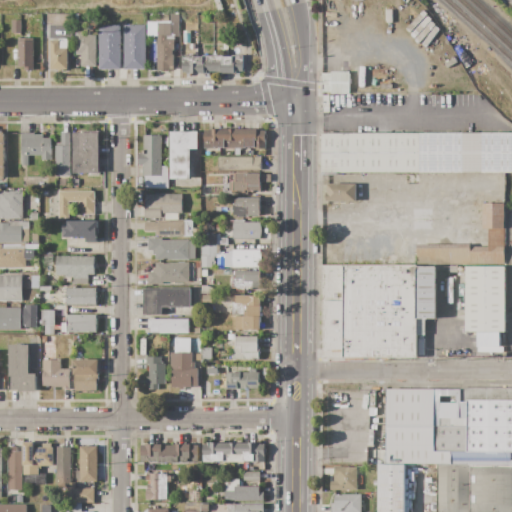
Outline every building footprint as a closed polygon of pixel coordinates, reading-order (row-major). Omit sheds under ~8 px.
[(12,20),(22,20),(22,33),(12,33),(12,20)] [(157,69),(157,23),(179,23),(179,36),(174,36),(174,50),(172,50),(172,55),(173,55),(173,69),(157,69)] [(98,26),(120,25),(120,69),(99,69),(98,26)] [(124,26),(145,26),(145,69),(124,70),(124,26)] [(96,36),(96,66),(81,67),(81,55),(76,55),(76,32),(84,32),(84,36),(96,36)] [(18,38),(34,38),(34,70),(24,71),(24,67),(18,67),(18,38)] [(51,40),(63,41),(63,38),(67,38),(67,40),(68,40),(67,69),(50,69),(51,40)] [(181,56),(192,56),(192,57),(203,57),(203,56),(222,56),(222,57),(233,57),(233,56),(243,56),(243,73),(181,74),(181,56)] [(322,91),(322,74),(331,74),(331,72),(349,72),(349,94),(331,94),(331,91),(322,91)] [(207,129),(260,129),(260,131),(265,131),(265,148),(254,148),(254,147),(245,147),(245,148),(224,149),(224,147),(214,147),(214,149),(204,149),(204,131),(207,131),(207,129)] [(73,133),(98,132),(99,173),(74,173),(73,133)] [(170,132),(198,132),(198,149),(190,149),(190,178),(170,178),(170,132)] [(22,134),(34,133),(34,135),(43,135),(43,138),(51,138),(51,160),(42,160),(42,155),(28,155),(28,165),(22,165),(22,134)] [(70,133),(70,177),(56,177),(56,143),(61,143),(61,133),(70,133)] [(511,133),(511,172),(505,172),(322,173),(321,134),(511,133)] [(161,135),(161,169),(168,169),(168,189),(141,189),(141,165),(138,165),(138,153),(143,153),(143,135),(161,135)] [(218,157),(261,157),(261,170),(218,170),(218,157)] [(233,174),(260,174),(260,192),(248,192),(248,195),(244,195),(244,193),(235,194),(235,182),(233,182),(233,174)] [(326,202),(326,193),(327,193),(327,184),(356,184),(356,201),(326,202)] [(0,191),(22,191),(22,219),(0,219),(0,191)] [(58,192),(94,192),(94,212),(79,212),(78,202),(68,202),(68,219),(59,219),(58,192)] [(145,195),(182,194),(182,214),(161,214),(161,219),(145,219),(145,195)] [(235,198),(261,198),(260,216),(248,216),(248,218),(237,218),(237,216),(232,216),(232,205),(235,205),(235,198)] [(482,203),(504,203),(503,265),(416,264),(417,244),(470,244),(470,246),(489,246),(489,230),(481,230),(482,203)] [(97,220),(64,221),(65,238),(85,237),(85,243),(97,242),(97,220)] [(0,243),(0,223),(9,223),(9,222),(29,222),(29,243),(0,243)] [(145,222),(185,222),(185,237),(155,237),(155,231),(145,231),(145,222)] [(233,223),(260,223),(260,239),(233,239),(233,223)] [(148,239),(162,239),(162,241),(188,240),(188,241),(195,241),(195,259),(188,259),(188,260),(155,261),(155,255),(152,255),(152,251),(148,251),(148,239)] [(26,267),(0,267),(0,244),(26,244),(26,267)] [(232,250),(233,250),(233,245),(245,245),(245,250),(260,250),(259,267),(224,267),(224,254),(232,254),(232,250)] [(201,246),(216,246),(216,257),(214,257),(214,261),(215,261),(215,268),(201,268),(201,246)] [(43,255),(51,255),(52,265),(44,265),(43,255)] [(57,257),(94,256),(94,274),(88,274),(88,284),(73,284),(73,277),(64,277),(64,274),(57,275),(57,257)] [(155,263),(189,263),(189,283),(162,283),(162,285),(147,285),(147,272),(152,272),(152,268),(155,268),(155,263)] [(322,266),(322,358),(416,358),(418,356),(418,335),(426,335),(425,319),(436,319),(436,266),(322,266)] [(505,267),(466,267),(466,331),(477,332),(477,347),(500,347),(503,345),(502,333),(505,332),(505,267)] [(234,272),(260,271),(260,273),(261,273),(261,289),(245,289),(245,290),(236,291),(236,289),(230,289),(230,279),(234,279),(234,272)] [(22,301),(0,301),(0,275),(22,275),(22,301)] [(31,276),(39,276),(39,288),(31,288),(31,285),(22,285),(22,277),(31,277),(31,276)] [(201,294),(201,286),(207,286),(213,289),(213,294),(201,294)] [(144,289),(191,288),(191,308),(162,308),(162,315),(144,315),(144,289)] [(66,289),(96,289),(96,306),(66,306),(66,289)] [(202,295),(211,295),(211,304),(202,304),(202,295)] [(259,296),(260,330),(235,330),(235,315),(233,315),(233,303),(235,303),(235,297),(259,296)] [(20,330),(0,330),(0,308),(20,308),(20,330)] [(41,311),(54,311),(54,326),(53,326),(53,335),(45,335),(45,326),(41,326),(41,324),(39,324),(39,320),(41,320),(41,311)] [(66,316),(96,316),(96,332),(61,332),(61,323),(66,323),(66,316)] [(150,334),(150,328),(149,328),(148,319),(188,318),(188,333),(150,334)] [(236,337),(258,337),(258,347),(259,347),(259,360),(234,360),(234,342),(236,342),(236,337)] [(170,353),(175,353),(175,338),(190,338),(190,353),(191,353),(191,363),(195,363),(195,369),(198,369),(198,387),(184,387),(184,390),(179,390),(179,387),(170,387),(170,353)] [(9,345),(28,345),(29,374),(36,374),(36,392),(10,392),(9,345)] [(211,348),(211,359),(201,359),(201,349),(211,348)] [(146,357),(161,357),(161,364),(165,364),(165,384),(147,384),(146,377),(149,377),(149,365),(146,365),(146,357)] [(73,359),(98,360),(98,377),(97,377),(97,392),(74,391),(75,375),(73,375),(73,359)] [(42,360),(61,360),(61,369),(70,369),(70,389),(61,390),(61,386),(42,386),(42,360)] [(227,389),(227,373),(249,373),(249,370),(256,370),(256,373),(259,373),(260,389),(227,389)] [(511,464),(437,464),(378,464),(378,400),(385,400),(385,389),(511,389),(511,464)] [(23,442),(33,442),(33,447),(42,447),(42,443),(51,443),(51,447),(53,447),(53,467),(40,467),(40,470),(38,470),(38,473),(45,473),(45,485),(35,485),(35,484),(24,484),(24,475),(23,475),(23,442)] [(203,462),(203,445),(207,445),(207,443),(261,443),(261,445),(264,445),(264,462),(203,462)] [(141,462),(141,446),(144,446),(144,445),(166,445),(166,446),(172,446),(172,445),(194,445),(194,446),(197,446),(197,462),(178,462),(178,463),(158,463),(158,462),(141,462)] [(80,446),(97,446),(97,481),(80,481),(80,478),(76,478),(76,471),(80,471),(80,446)] [(8,447),(15,447),(15,451),(22,451),(22,491),(8,491),(8,447)] [(57,447),(70,447),(70,482),(57,482),(57,447)] [(511,464),(511,511),(437,511),(437,464),(511,464)] [(378,511),(378,465),(404,465),(404,511),(378,511)] [(330,482),(331,491),(357,490),(357,468),(334,468),(334,482),(330,482)] [(243,473),(260,472),(260,481),(243,481),(243,473)] [(167,500),(146,500),(146,498),(144,498),(144,493),(146,493),(146,490),(147,490),(147,488),(151,488),(151,481),(146,481),(146,474),(167,474),(167,476),(170,476),(170,482),(167,482),(167,500)] [(234,502),(234,500),(225,500),(225,480),(239,480),(239,487),(260,487),(260,492),(264,492),(264,494),(265,494),(265,500),(264,500),(264,501),(234,502)] [(94,502),(81,503),(81,511),(68,511),(68,483),(75,483),(75,489),(94,489),(94,502)] [(331,511),(331,504),(335,504),(335,495),(361,495),(361,511),(331,511)] [(185,511),(185,503),(201,503),(200,511),(185,511)]
